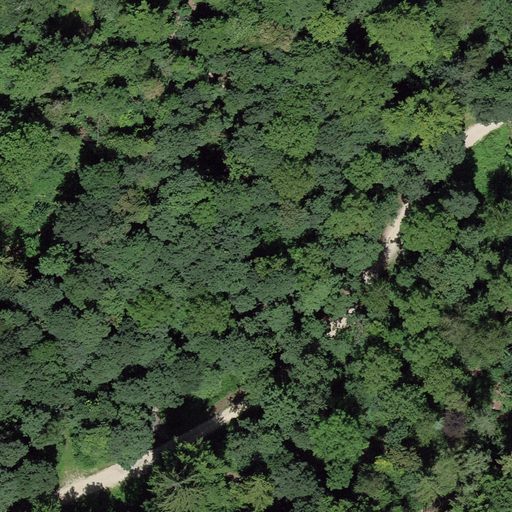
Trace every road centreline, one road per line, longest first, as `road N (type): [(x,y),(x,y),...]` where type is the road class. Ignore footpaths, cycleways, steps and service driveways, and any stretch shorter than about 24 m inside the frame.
road 1 (track): [(511,111),(444,159),(409,231),(291,368),(164,449),(30,511)]
road 2 (track): [(334,511),(164,449)]
road 3 (track): [(0,87),(99,0)]
